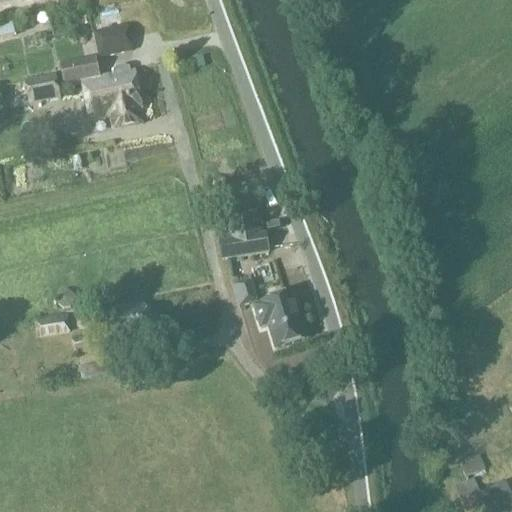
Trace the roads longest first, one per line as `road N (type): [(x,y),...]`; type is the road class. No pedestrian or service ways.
road 1 (unclassified): [(356,511),(335,338),(211,0)]
road 2 (unknown): [(222,30),(157,49),(230,335),(243,367),(265,384),(347,408)]
